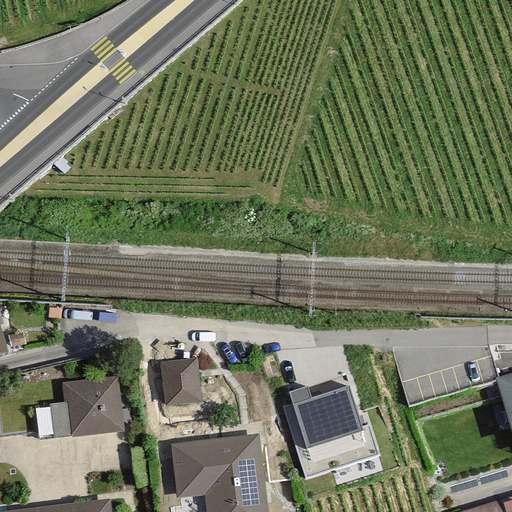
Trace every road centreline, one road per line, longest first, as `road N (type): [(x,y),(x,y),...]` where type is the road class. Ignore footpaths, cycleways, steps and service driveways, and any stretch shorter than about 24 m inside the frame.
road 1 (residential): [(0,366),(150,326),(320,343),(511,335)]
road 2 (secondary): [(64,111),(193,0)]
